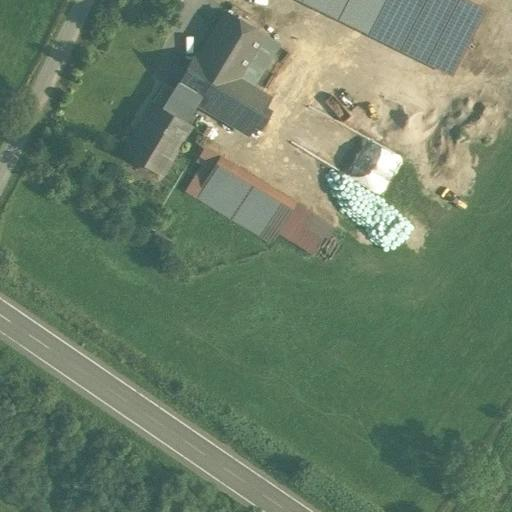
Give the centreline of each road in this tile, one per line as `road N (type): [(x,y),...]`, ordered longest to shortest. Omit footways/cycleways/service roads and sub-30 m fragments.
road 1 (secondary): [(0,315),(289,511)]
road 2 (unclassified): [(0,159),(80,0)]
